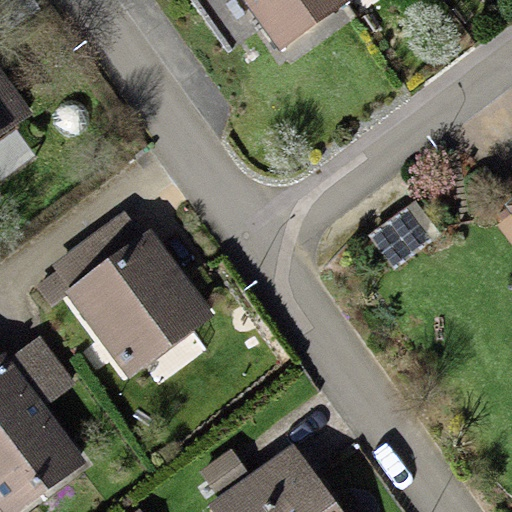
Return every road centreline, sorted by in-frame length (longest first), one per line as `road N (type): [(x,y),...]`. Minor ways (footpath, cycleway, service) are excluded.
road 1 (residential): [(253,250),(511,53)]
road 2 (residential): [(253,250),(442,511)]
road 3 (residential): [(77,0),(253,250)]
